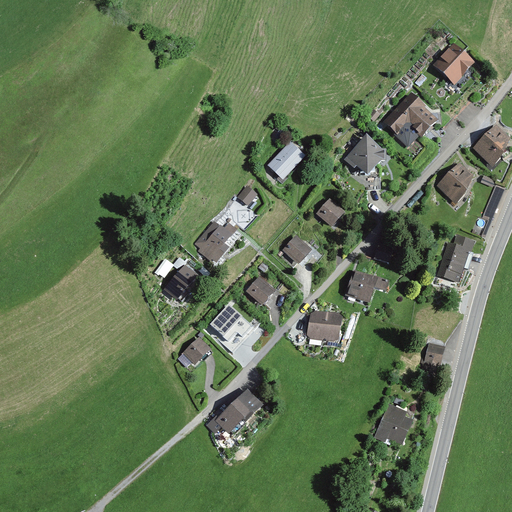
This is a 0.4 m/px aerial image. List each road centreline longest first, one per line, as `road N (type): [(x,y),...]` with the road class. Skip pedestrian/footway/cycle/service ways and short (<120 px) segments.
road 1 (residential): [(511,76),(227,391),(99,511)]
road 2 (tertiary): [(427,511),(487,273),(511,212)]
